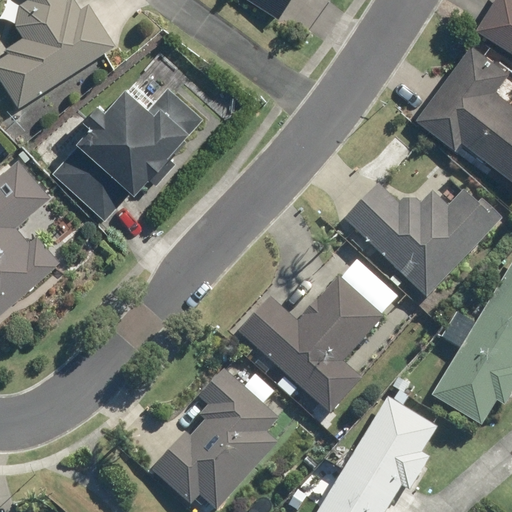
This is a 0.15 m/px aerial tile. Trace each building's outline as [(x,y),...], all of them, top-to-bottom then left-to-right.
[(20,25),(28,38),(11,49),(14,54),(0,62),(0,70),(24,107),(121,46),(95,4),(85,10),(79,0),(73,0),(32,0),(25,5),(20,25)] [(254,0),(284,19),(295,0),(254,0)] [(511,0),(495,0),(476,31),(511,53),(511,0)] [(511,74),(477,47),(421,120),(460,150),(466,141),(511,176),(511,100),(501,92),(511,78),(511,74)] [(100,219),(143,176),(150,183),(188,143),(181,136),(199,118),(168,87),(142,114),(116,88),(95,110),(92,107),(77,122),(83,129),(68,145),(75,151),(53,173),(100,219)] [(54,200),(25,166),(0,187),(0,320),(64,265),(42,239),(32,248),(18,232),(54,200)] [(388,191),(355,226),(437,306),(511,228),(491,208),(487,212),(473,198),(459,213),(442,198),(430,211),(425,206),(415,207),(410,213),(388,191)] [(511,343),(511,278),(483,326),(511,343)] [(347,367),(388,322),(343,282),(302,327),(274,301),(242,337),(333,420),(365,383),(347,367)] [(456,314),(449,325),(458,331),(465,319),(456,314)] [(438,399),(488,429),(503,404),(511,389),(511,343),(483,326),(438,399)] [(196,441),(192,437),(160,474),(198,509),(206,500),(218,511),(227,511),(284,449),(273,439),(285,424),(282,422),(231,374),(207,401),(215,410),(222,416),(210,427),(196,441)] [(300,394),(287,381),(280,389),(292,401),(300,394)] [(350,476),(399,506),(407,492),(428,459),(443,434),(395,404),(350,476)] [(327,511),(395,511),(399,506),(350,476),(327,511)] [(296,493),(287,507),(295,511),(296,511),(305,499),(296,493)]
